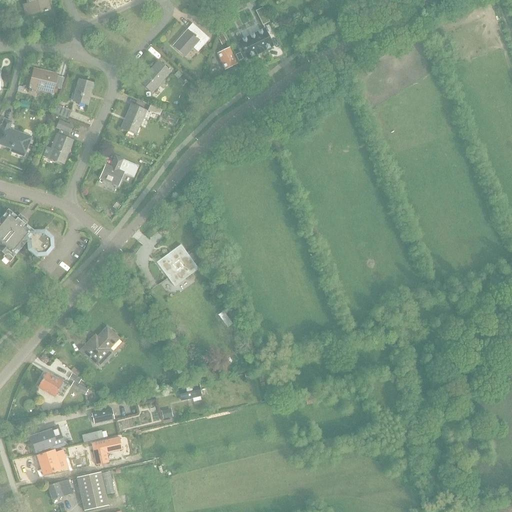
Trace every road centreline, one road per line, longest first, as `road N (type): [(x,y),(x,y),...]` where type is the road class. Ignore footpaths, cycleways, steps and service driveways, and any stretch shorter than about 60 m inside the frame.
road 1 (residential): [(115,246),(199,153),(276,88),(438,0)]
road 2 (residential): [(0,380),(115,246)]
road 3 (residential): [(64,206),(110,95),(110,75)]
